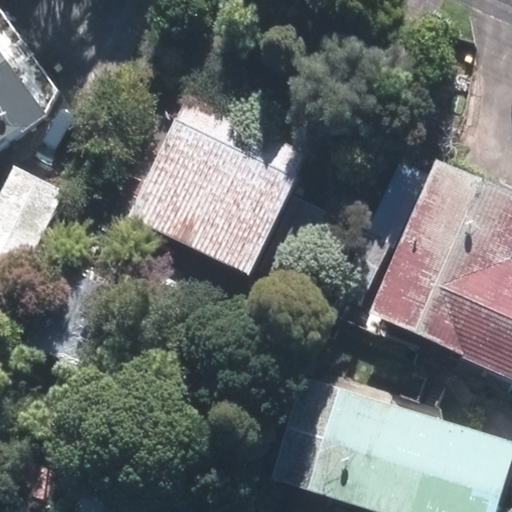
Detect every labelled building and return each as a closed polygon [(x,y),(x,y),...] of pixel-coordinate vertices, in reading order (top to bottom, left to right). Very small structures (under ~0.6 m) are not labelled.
[(0,152),(45,120),(0,55),(0,152)] [(260,278),(298,296),(334,223),(297,205),(304,192),(178,130),(130,226),(255,287),(260,278)] [(0,219),(0,305),(16,314),(78,198),(26,170),(0,219)] [(373,332),(373,330),(506,392),(511,380),(511,277),(506,275),(511,262),(511,215),(433,179),(365,327),(373,332)] [(32,344),(98,374),(134,300),(68,267),(32,344)] [(324,495),(376,511),(511,511),(511,448),(357,398),(341,447),(305,436),(290,481),(325,492),(324,495)] [(88,511),(173,511),(178,500),(103,472),(88,511)]
